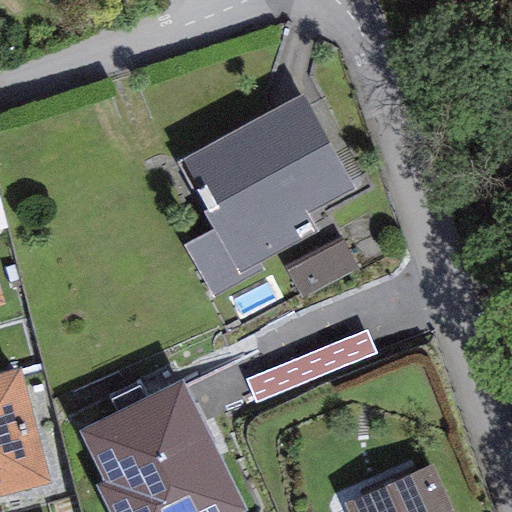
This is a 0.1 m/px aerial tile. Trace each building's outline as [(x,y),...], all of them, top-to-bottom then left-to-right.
[(37,0),(47,11),(59,0),(37,0)] [(303,98),(177,165),(214,234),(185,249),(213,301),(262,275),(258,266),(317,235),(307,216),(353,192),(303,98)] [(358,271),(342,242),(287,272),(302,301),(358,271)] [(366,333),(245,383),(255,406),(376,356),(366,333)] [(20,378),(0,383),(0,501),(49,489),(20,378)] [(245,511),(184,386),(79,437),(103,487),(95,491),(105,511),(245,511)] [(451,511),(432,469),(344,508),(346,511),(451,511)]
